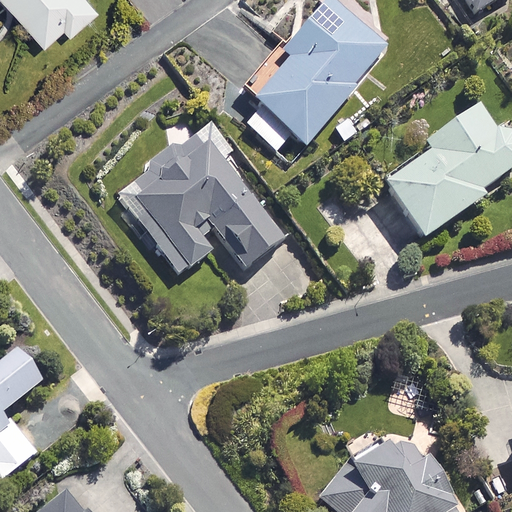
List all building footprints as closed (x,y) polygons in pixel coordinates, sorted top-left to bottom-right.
[(6,0),(41,41),(60,24),(67,32),(95,8),(87,0),(6,0)] [(384,49),(325,0),(321,0),(276,54),(285,61),(249,103),(301,147),(384,49)] [(463,0),(474,17),(500,0),(463,0)] [(490,134),(471,107),(418,144),(423,153),(378,184),(417,240),(479,197),(475,192),(511,165),(511,141),(502,126),(490,134)] [(281,241),(197,134),(114,199),(176,277),(208,251),(198,239),(209,230),(241,272),(281,241)] [(0,411),(35,384),(9,352),(0,359),(0,480),(32,455),(0,414),(0,411)] [(345,472),(314,492),(328,511),(454,511),(418,455),(408,461),(390,434),(341,465),(345,472)] [(135,511),(96,463),(36,511),(135,511)]
